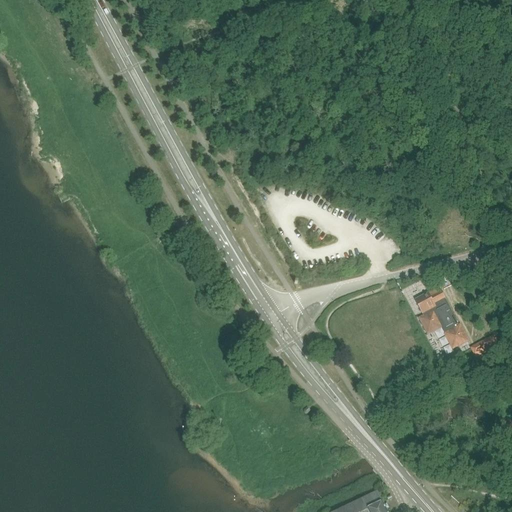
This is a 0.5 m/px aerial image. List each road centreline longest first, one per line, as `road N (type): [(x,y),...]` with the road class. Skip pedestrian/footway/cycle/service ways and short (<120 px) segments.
road 1 (primary): [(272,317),(93,0)]
road 2 (primary): [(433,511),(272,317)]
